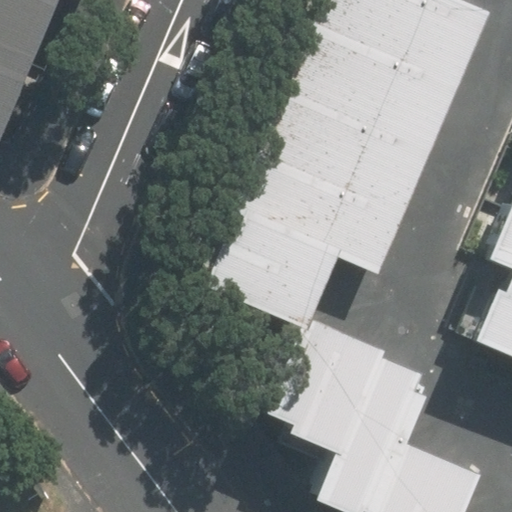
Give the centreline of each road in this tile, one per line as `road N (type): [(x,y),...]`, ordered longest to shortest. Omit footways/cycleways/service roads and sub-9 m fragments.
road 1 (residential): [(182,0),(38,321)]
road 2 (tertiary): [(38,321),(184,511)]
